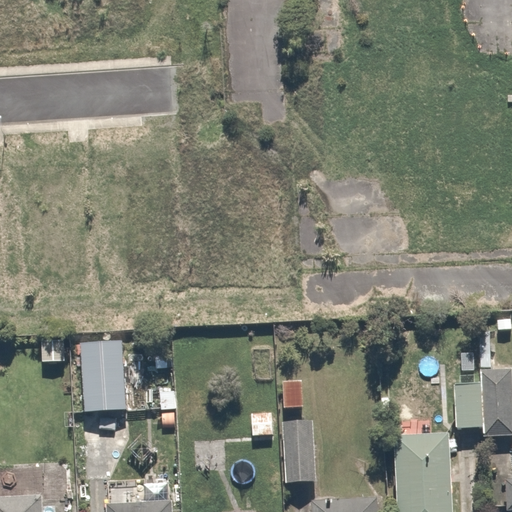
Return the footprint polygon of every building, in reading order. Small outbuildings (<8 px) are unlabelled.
[(326,0),(328,45),(405,43),(404,19),(450,18),(449,0),(326,0)] [(384,191),(403,190),(404,207),(437,205),(437,220),(511,216),(511,64),(282,75),(286,161),(382,156),(384,191)] [(124,406),(119,337),(78,340),(82,409),(124,406)] [(506,368),(484,368),(485,433),(507,432),(506,368)] [(277,374),(277,404),(301,404),(301,374),(277,374)] [(477,385),(447,387),(449,427),(479,426),(477,385)] [(249,411),(248,436),(271,437),(273,413),(249,411)] [(312,483),(309,417),(279,418),(282,484),(312,483)] [(460,511),(457,440),(399,442),(402,511),(460,511)] [(280,491),(279,459),(265,459),(266,491),(280,491)] [(511,511),(511,480),(499,481),(500,511),(511,511)] [(386,511),(385,495),(312,500),(312,511),(386,511)] [(46,511),(46,499),(0,502),(0,511),(46,511)]
